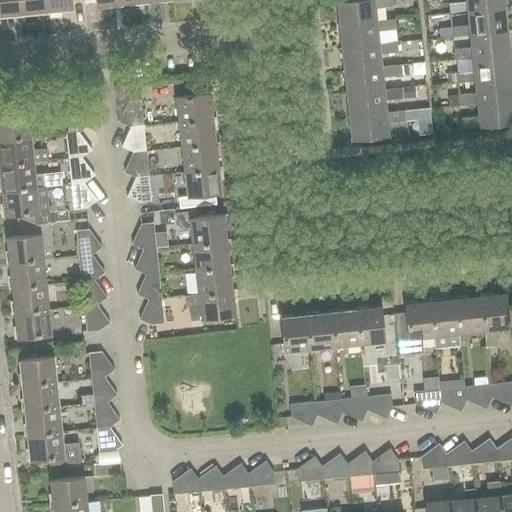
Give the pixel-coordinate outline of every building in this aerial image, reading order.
[(0,0),(0,15),(23,13),(21,0),(0,0)] [(48,11),(46,0),(21,0),(23,13),(48,11)] [(72,0),(46,0),(48,11),(74,8),(72,0)] [(346,0),(338,1),(340,25),(377,20),(375,7),(393,5),(392,0),(346,0)] [(451,13),(469,11),(468,11),(505,7),(504,0),(467,0),(467,1),(450,3),(451,13)] [(508,30),(505,7),(468,11),(469,11),(470,24),(452,26),(452,27),(453,36),(471,34),(508,30)] [(395,18),(377,20),(340,25),(343,47),(379,43),(378,30),(396,28),(395,18)] [(453,36),(452,27),(440,28),(441,38),(453,36)] [(510,53),(508,30),(471,34),(472,47),(454,49),(455,59),(473,57),(510,53)] [(397,41),(379,43),(343,47),(345,70),(382,66),(380,53),(398,51),(397,41)] [(511,75),(511,71),(510,53),(473,57),(475,70),(457,72),(458,82),(476,80),(511,75)] [(383,76),(401,74),(409,73),(408,63),(382,66),(345,70),(347,93),(384,89),(383,76)] [(458,82),(457,72),(448,73),(449,83),(458,82)] [(511,98),(511,75),(476,80),(477,93),(459,95),(460,105),(478,103),(511,98)] [(415,96),(414,86),(402,87),(403,97),(415,96)] [(385,99),(403,97),(402,87),(384,89),(347,93),(350,116),(387,112),(385,99)] [(176,95),(179,121),(213,117),(210,91),(176,95)] [(459,95),(449,96),(451,106),(460,105),(459,95)] [(511,122),(511,98),(478,103),(480,116),(462,118),(463,128),(511,122)] [(119,121),(132,126),(144,125),(141,99),(128,100),(119,121)] [(64,107),(67,133),(79,132),(90,124),(76,106),(64,107)] [(430,107),(405,110),(406,120),(417,119),(431,118),(430,107)] [(405,110),(387,112),(350,116),(352,140),(389,136),(388,122),(406,120),(405,110)] [(0,113),(0,139),(31,137),(29,111),(0,113)] [(216,142),(213,117),(179,121),(182,146),(216,142)] [(146,150),(144,125),(132,126),(122,146),(134,152),(146,150)] [(92,149),(79,132),(67,133),(69,158),(82,157),(92,149)] [(47,148),(33,150),(31,137),(0,139),(0,164),(34,162),(49,160),(47,148)] [(219,167),(216,142),(182,146),(185,171),(219,167)] [(149,175),(146,150),(134,152),(125,171),(137,177),(149,175)] [(95,174),(82,157),(69,158),(72,183),(84,182),(95,174)] [(37,187),(45,186),(61,184),(59,172),(35,175),(34,162),(0,164),(0,165),(3,190),(37,187)] [(222,193),(219,167),(185,171),(188,197),(222,193)] [(151,200),(149,175),(137,177),(127,196),(139,201),(151,200)] [(98,199),(84,182),(72,183),(75,208),(87,207),(98,199)] [(49,222),(45,186),(37,187),(3,190),(5,216),(17,215),(18,225),(49,222)] [(225,214),(222,214),(196,217),(196,210),(176,212),(177,220),(178,224),(181,228),(187,229),(192,229),(193,243),(227,239),(225,214)] [(18,225),(19,235),(7,237),(10,263),(44,260),(44,259),(53,258),(52,244),(53,244),(51,221),(49,222),(18,225)] [(132,243),(144,249),(156,247),(154,221),(141,223),(132,243)] [(77,230),(79,256),(92,255),(102,246),(89,229),(77,230)] [(230,264),(227,239),(193,243),(196,268),(230,264)] [(159,272),(156,247),(144,249),(135,268),(147,274),(159,272)] [(105,272),(92,255),(79,256),(82,281),(94,280),(105,272)] [(47,285),(44,260),(10,263),(13,288),(47,285)] [(233,289),(230,264),(196,268),(199,293),(233,289)] [(162,298),(159,272),(147,274),(137,294),(149,299),(162,298)] [(107,297),(94,280),(82,281),(85,306),(97,305),(107,297)] [(49,310),(47,285),(13,288),(15,313),(49,310)] [(236,316),(233,289),(199,293),(199,294),(186,295),(187,308),(190,308),(191,321),(236,316)] [(507,293),(481,296),(485,330),(484,330),(486,347),(499,345),(497,329),(510,327),(507,293)] [(485,330),(481,296),(456,298),(460,333),(484,330),(485,330)] [(164,323),(162,298),(149,299),(140,319),(152,324),(164,323)] [(460,333),(456,298),(431,301),(434,335),(460,333)] [(434,335),(431,301),(405,304),(406,312),(395,313),(399,355),(424,352),(422,337),(434,335)] [(110,322),(97,305),(85,306),(87,332),(99,330),(110,322)] [(382,306),(356,309),(360,343),(386,340),(382,306)] [(360,343),(356,309),(331,312),(335,346),(360,343)] [(52,335),(49,310),(15,313),(18,339),(52,335)] [(335,346),(331,312),(306,314),(310,349),(335,346)] [(310,349),(306,314),(281,317),(284,351),(310,349)] [(89,353),(92,378),(104,377),(115,370),(102,352),(89,353)] [(20,360),(23,385),(57,382),(54,356),(20,360)] [(118,395),(104,377),(92,378),(94,395),(95,403),(107,402),(118,395)] [(475,385),(488,384),(488,377),(474,378),(475,385)] [(464,379),(439,381),(440,388),(465,386),(464,379)] [(440,388),(439,381),(425,383),(426,390),(440,388)] [(511,381),(490,383),(492,396),(511,405),(511,404),(511,381)] [(59,407),(57,382),(23,385),(25,410),(59,407)] [(492,396),(490,383),(488,384),(475,385),(465,386),(467,398),(486,408),(492,396)] [(467,398),(465,386),(440,388),(441,401),(461,410),(467,398)] [(441,401),(440,388),(426,390),(414,391),(415,403),(436,413),(441,401)] [(391,393),(366,396),(367,408),(387,418),(392,406),(391,393)] [(94,395),(81,395),(82,404),(95,403),(94,395)] [(367,408),(366,396),(340,399),(342,411),(362,420),(367,408)] [(342,411),(340,399),(324,400),(315,401),(317,413),(337,423),(342,411)] [(317,413),(315,401),(290,404),(291,416),(311,425),(317,413)] [(120,420),(107,402),(95,403),(97,428),(110,427),(120,420)] [(62,432),(59,407),(25,410),(28,435),(62,432)] [(123,445),(110,427),(97,428),(100,454),(112,452),(123,445)] [(79,442),(63,444),(62,432),(28,435),(31,461),(49,459),(50,465),(81,461),(79,442)] [(511,437),(497,448),(498,461),(511,459),(511,437)] [(498,461),(497,448),(490,438),(472,451),(473,463),(498,461)] [(473,463),(472,451),(465,440),(447,453),(448,466),(473,463)] [(448,466),(447,453),(439,443),(421,456),(423,468),(448,466)] [(391,448),(373,461),(374,473),(399,471),(398,458),(391,448)] [(374,473),(373,461),(366,450),(348,463),(349,476),(351,476),(359,475),(374,473)] [(349,476),(348,463),(340,453),(323,466),(324,478),(349,476)] [(324,478),(323,466),(315,455),(297,469),(298,481),(324,478)] [(266,460),(249,473),(250,486),(275,483),(274,471),(266,460)] [(96,476),(122,473),(120,461),(95,463),(96,476)] [(250,486),(249,473),(241,463),(224,476),(224,488),(250,486)] [(224,488),(224,476),(216,465),(198,479),(199,491),(224,488)] [(199,491),(198,479),(191,468),(173,481),(174,494),(199,491)] [(359,475),(351,476),(352,489),(360,488),(359,475)] [(51,480),(54,505),(88,502),(85,476),(51,480)] [(503,511),(502,495),(500,481),(488,482),(490,496),(477,497),(478,511),(503,511)] [(478,511),(477,497),(476,488),(464,490),(465,499),(452,500),(452,511),(478,511)] [(152,511),(164,511),(163,493),(151,494),(152,511)] [(511,511),(511,493),(502,495),(503,511),(511,511)] [(139,496),(140,511),(152,511),(151,494),(139,496)] [(452,511),(452,500),(426,503),(426,511),(452,511)] [(88,511),(88,502),(54,505),(54,511),(88,511)]
